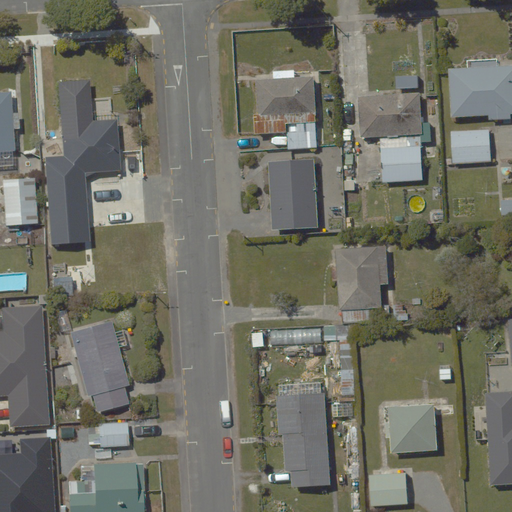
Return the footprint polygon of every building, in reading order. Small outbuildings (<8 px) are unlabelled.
[(467,63),(449,64),(451,115),(489,113),(489,120),(511,119),(510,112),(511,111),(511,62),(499,63),(499,57),(466,59),(467,63)] [(323,146),(321,75),(298,75),(297,66),(272,67),(272,77),(254,78),(255,133),(287,132),(288,148),(323,146)] [(94,76),(57,76),(59,152),(43,152),(45,233),(87,231),(86,192),(102,169),(120,169),(120,112),(93,111),(94,76)] [(0,150),(14,150),(14,90),(0,90),(0,150)] [(361,134),(421,132),(420,114),(425,114),(425,90),(362,92),(362,105),(360,105),(361,134)] [(490,127),(450,128),(451,162),(491,161),(490,127)] [(421,138),(381,139),(382,181),(422,180),(421,138)] [(316,159),(270,160),(271,226),(317,225),(316,159)] [(10,223),(10,239),(30,238),(30,222),(38,222),(37,175),(1,176),(3,223),(10,223)] [(511,197),(501,198),(501,216),(511,215),(511,197)] [(337,248),(339,322),(370,321),(370,306),(380,306),(378,247),(337,248)] [(94,394),(98,409),(131,400),(127,385),(132,384),(114,318),(68,330),(86,397),(94,394)] [(353,324),(324,325),(324,341),(339,340),(340,366),(354,365),(353,324)] [(49,332),(32,333),(32,360),(50,359),(49,332)] [(290,469),(291,486),(326,484),(321,390),(281,392),(282,406),(276,406),(278,435),(283,434),(284,469),(290,469)] [(490,401),(472,402),(474,441),(486,440),(488,483),(511,482),(511,390),(489,392),(490,401)] [(390,418),(383,419),(384,435),(390,434),(391,451),(438,449),(436,415),(453,414),(452,404),(436,405),(436,402),(389,404),(390,418)] [(0,404),(0,473),(22,473),(22,461),(35,461),(33,403),(0,404)] [(131,421),(98,422),(99,446),(131,445),(131,421)] [(137,511),(136,457),(95,458),(95,490),(69,491),(69,511),(137,511)] [(412,471),(369,472),(370,505),(413,504),(412,471)]
